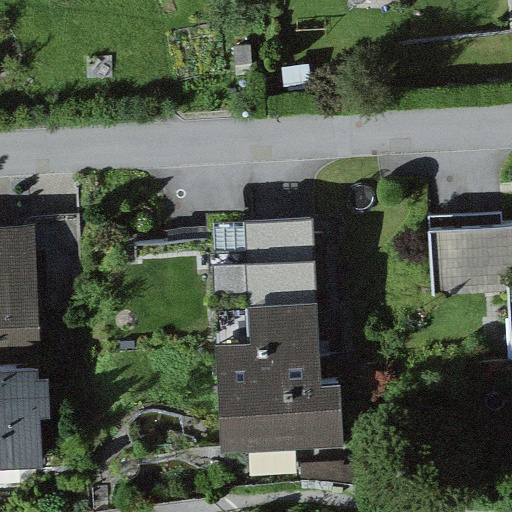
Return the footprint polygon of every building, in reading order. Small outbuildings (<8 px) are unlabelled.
[(82,216),(46,217),(49,290),(85,288),(82,216)] [(312,220),(210,225),(211,238),(212,277),(220,450),(346,445),(343,383),(320,384),(312,220)] [(511,225),(428,229),(432,301),(505,298),(508,364),(511,364),(511,225)] [(35,228),(0,229),(0,350),(40,349),(35,228)] [(212,277),(211,238),(165,239),(166,278),(212,277)] [(38,371),(0,373),(0,472),(44,471),(41,420),(51,419),(49,380),(39,380),(38,371)] [(345,462),(301,465),(302,481),(313,481),(326,481),(341,483),(363,491),(364,466),(346,467),(345,462)]
